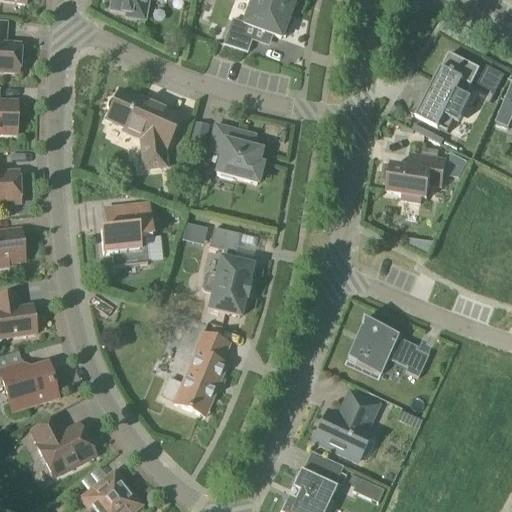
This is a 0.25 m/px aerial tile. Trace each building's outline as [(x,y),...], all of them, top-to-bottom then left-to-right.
[(110,0),(109,13),(125,16),(124,19),(144,23),(147,1),(161,4),(161,0),(110,0)] [(296,8),(298,0),(244,0),(251,2),(255,3),(289,15),(292,6),(296,8)] [(289,15),(255,3),(251,2),(242,26),(231,22),(226,34),(221,48),(246,56),(251,43),(255,32),(280,41),(281,39),(284,40),(289,27),(285,26),(289,15)] [(3,47),(5,26),(0,26),(0,74),(17,76),(19,48),(3,47)] [(480,72),(449,56),(427,99),(423,98),(413,117),(411,116),(411,117),(412,118),(447,136),(453,125),(458,128),(470,105),(464,102),(480,72)] [(503,80),(486,71),(477,88),(494,97),(503,80)] [(136,102),(118,94),(115,101),(110,103),(107,106),(106,111),(108,116),(105,123),(123,131),(122,134),(140,142),(142,166),(149,171),(165,170),(163,154),(164,152),(165,153),(180,118),(137,99),(136,102)] [(0,137),(16,137),(16,104),(0,104),(0,137)] [(511,107),(505,105),(496,126),(508,131),(511,122),(511,107)] [(202,154),(208,129),(194,125),(188,151),(202,154)] [(256,187),(261,168),(256,167),(260,154),(250,151),(253,139),(214,128),(208,153),(220,157),(215,176),(256,187)] [(441,191),(445,164),(419,160),(416,173),(391,169),(387,196),(403,198),(402,204),(420,207),(421,201),(426,202),(429,189),(441,191)] [(0,176),(0,207),(18,206),(17,176),(0,176)] [(146,267),(143,241),(151,240),(147,207),(107,211),(110,234),(99,235),(102,257),(110,256),(112,271),(146,267)] [(459,270),(484,280),(502,234),(458,217),(447,245),(440,263),(459,270)] [(234,257),(238,238),(212,231),(208,251),(222,254),(220,262),(219,262),(216,278),(207,276),(204,278),(201,291),(203,295),(211,297),(207,313),(239,320),(243,301),(246,302),(249,289),(246,288),(251,269),(231,265),(233,257),(234,257)] [(0,235),(0,270),(8,269),(7,265),(24,263),(20,233),(0,235)] [(511,237),(502,234),(484,280),(509,290),(511,290),(511,237)] [(19,311),(17,296),(0,298),(0,341),(35,337),(31,309),(19,311)] [(428,359),(415,353),(417,350),(396,341),(397,340),(360,324),(359,333),(345,362),(380,378),(389,358),(408,367),(404,375),(417,382),(428,359)] [(204,420),(225,369),(220,366),(228,348),(201,337),(193,356),(194,357),(181,387),(167,381),(159,400),(173,406),(172,407),(204,420)] [(0,374),(0,381),(1,381),(11,415),(56,401),(51,384),(56,376),(47,371),(46,367),(29,372),(21,368),(0,374)] [(365,433),(376,409),(349,396),(337,420),(326,415),(313,444),(357,464),(370,436),(365,433)] [(66,440),(56,421),(30,434),(37,448),(36,449),(52,481),(94,459),(80,433),(66,440)] [(3,445),(0,446),(0,465),(11,460),(3,445)] [(340,489),(345,479),(339,476),(342,470),(327,464),(318,483),(299,474),(290,492),(297,495),(293,504),(286,501),(280,511),(329,511),(332,506),(329,504),(335,491),(333,490),(334,487),(340,489)] [(89,511),(134,511),(139,508),(113,476),(82,502),(89,511)] [(359,491),(362,484),(351,479),(348,486),(355,489),(359,491)]
